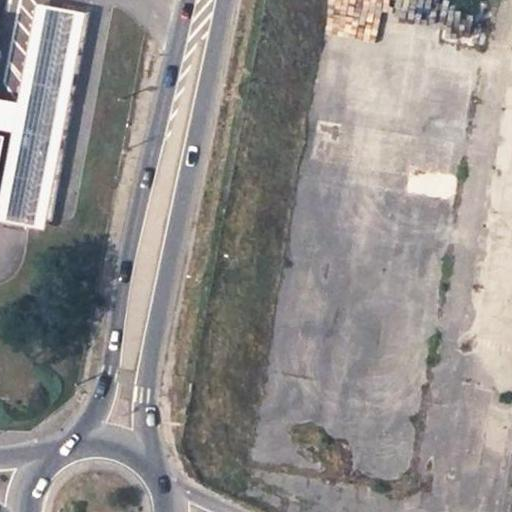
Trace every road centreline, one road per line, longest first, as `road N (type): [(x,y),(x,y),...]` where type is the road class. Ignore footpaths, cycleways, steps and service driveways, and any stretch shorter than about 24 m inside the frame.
road 1 (primary): [(152,474),(144,376),(223,0)]
road 2 (primary): [(184,0),(107,380),(80,445)]
